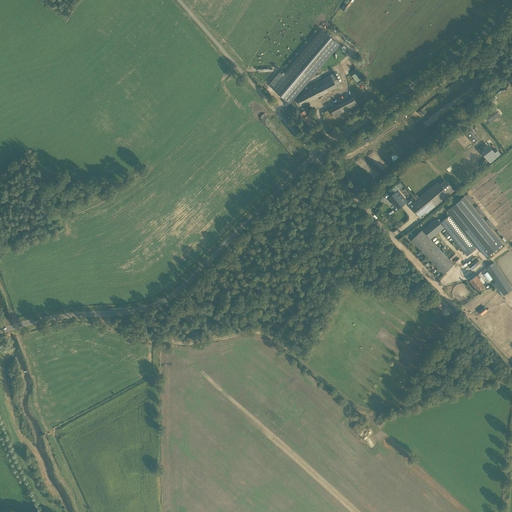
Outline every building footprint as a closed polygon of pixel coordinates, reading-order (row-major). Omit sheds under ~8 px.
[(289,103),(339,44),(322,29),(283,75),(279,72),(270,84),(274,87),(272,88),(289,103)] [(357,69),(353,71),(354,73),(351,75),(356,82),(363,77),(357,69)] [(335,72),(328,76),(307,87),(308,90),(295,97),(300,106),(341,83),(335,72)] [(353,96),(338,104),(330,109),(335,118),(358,106),(353,96)] [(492,105),(490,103),(474,114),(477,117),(479,115),(480,117),(494,107),(493,105),(492,105)] [(496,110),(486,118),(490,123),(500,115),(496,110)] [(307,126),(311,123),(313,123),(310,117),(312,116),(310,113),(307,115),(305,111),(300,113),(307,126)] [(434,116),(411,129),(416,136),(439,123),(434,116)] [(492,123),(494,126),(503,120),(501,117),(492,123)] [(463,130),(473,143),(479,138),(469,125),(467,123),(461,128),(463,130)] [(495,152),(486,159),(490,163),(501,155),(497,150),(495,152)] [(420,218),(448,196),(436,182),(418,197),(417,195),(413,197),(415,199),(409,205),(420,218)] [(398,209),(404,204),(395,192),(387,198),(390,202),(392,201),(398,209)] [(470,202),(473,200),(467,193),(464,196),(470,202)] [(448,209),(486,257),(502,243),(464,196),(448,209)] [(481,217),(485,215),(477,205),(474,208),(481,217)] [(440,223),(457,244),(446,253),(454,261),(464,252),(467,256),(476,248),(449,215),(440,223)] [(443,274),(447,271),(454,264),(422,230),(411,240),(443,274)] [(468,265),(471,269),(480,262),(476,258),(468,265)] [(485,268),(495,282),(492,284),(497,291),(500,289),(504,295),(511,289),(511,288),(494,262),(485,268)] [(485,287),(476,275),(469,280),(477,291),(481,288),(481,289),(485,287)] [(484,307),(482,308),(478,311),(482,315),(487,311),(484,307)]
